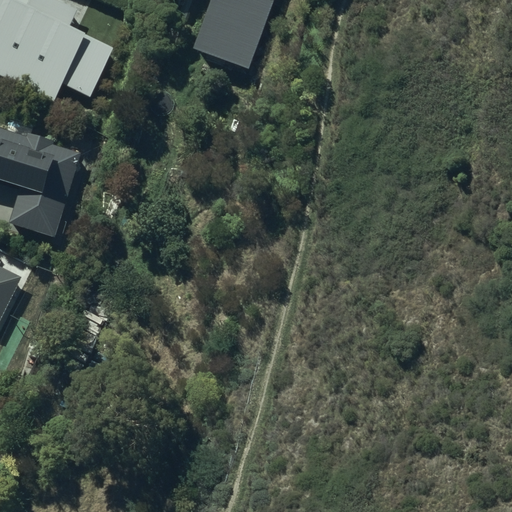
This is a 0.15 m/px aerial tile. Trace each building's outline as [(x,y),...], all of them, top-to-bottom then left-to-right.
[(0,0),(0,80),(54,106),(62,88),(89,100),(112,52),(70,32),(78,15),(46,0),(0,0)] [(278,0),(215,0),(195,56),(250,77),(278,0)] [(216,96),(178,85),(167,121),(206,132),(216,96)] [(0,187),(20,193),(9,227),(54,240),(79,156),(69,153),(72,145),(56,141),(54,147),(31,140),(35,125),(12,118),(7,134),(0,131),(0,187)] [(0,329),(21,283),(0,273),(0,329)]
